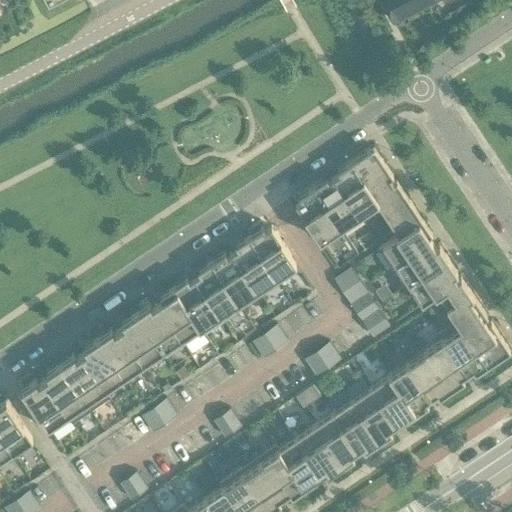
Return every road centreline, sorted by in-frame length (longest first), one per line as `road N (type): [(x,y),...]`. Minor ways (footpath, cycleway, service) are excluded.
road 1 (residential): [(0,365),(415,84)]
road 2 (residential): [(0,84),(163,0)]
road 3 (residential): [(511,227),(415,84)]
